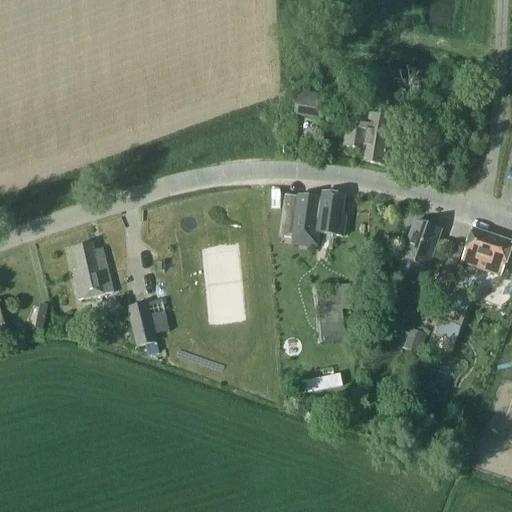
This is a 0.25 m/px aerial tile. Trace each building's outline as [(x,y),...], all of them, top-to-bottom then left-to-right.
[(294,116),(321,120),(325,97),(298,93),(294,116)] [(361,150),(359,162),(384,167),(388,143),(394,144),(396,132),(390,131),(392,120),(368,116),(368,114),(360,113),(361,104),(350,102),(342,147),(361,150)] [(298,198),(284,196),(278,238),(292,240),(291,246),(331,251),(333,237),(342,238),(345,216),(342,216),(345,197),(322,194),(321,200),(318,200),(298,197),(298,198)] [(402,261),(398,275),(421,283),(425,269),(427,270),(440,231),(415,222),(402,261)] [(460,264),(501,278),(511,244),(472,230),(460,264)] [(433,253),(448,259),(449,256),(453,246),(437,240),(433,253)] [(73,273),(79,302),(113,294),(102,250),(93,252),(92,246),(73,250),(77,272),(73,273)] [(456,265),(462,249),(453,246),(449,256),(448,259),(447,262),(456,265)] [(345,343),(339,288),(314,290),(319,345),(345,343)] [(464,318),(470,302),(450,295),(445,311),(464,318)] [(136,350),(137,353),(156,348),(155,344),(156,344),(147,304),(126,309),(136,350)] [(51,322),(50,318),(45,316),(41,317),(37,325),(38,329),(42,331),(47,330),(51,322)] [(455,344),(461,329),(441,322),(435,337),(455,344)] [(416,355),(423,336),(409,331),(402,350),(416,355)] [(309,394),(347,386),(344,373),(306,381),(309,394)]
